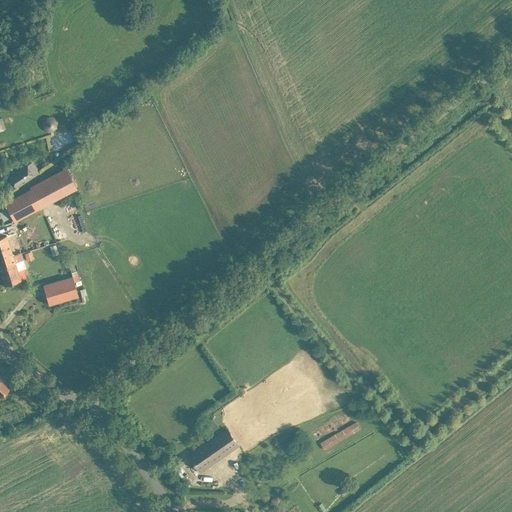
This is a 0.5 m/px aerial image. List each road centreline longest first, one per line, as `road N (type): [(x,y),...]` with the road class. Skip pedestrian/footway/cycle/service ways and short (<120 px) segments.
road 1 (unclassified): [(84,404),(511,57)]
road 2 (unclassified): [(174,511),(125,439),(84,404)]
